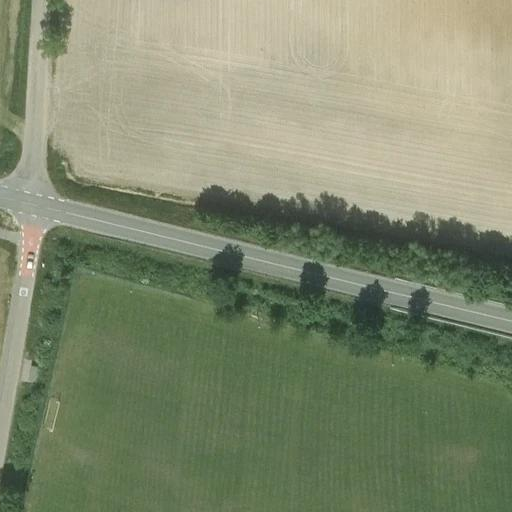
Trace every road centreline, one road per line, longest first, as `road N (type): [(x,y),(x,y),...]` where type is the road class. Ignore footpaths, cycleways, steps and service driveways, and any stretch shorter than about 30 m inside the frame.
road 1 (tertiary): [(33,204),(511,316)]
road 2 (unclassified): [(33,204),(0,440)]
road 3 (unclassified): [(33,204),(43,0)]
